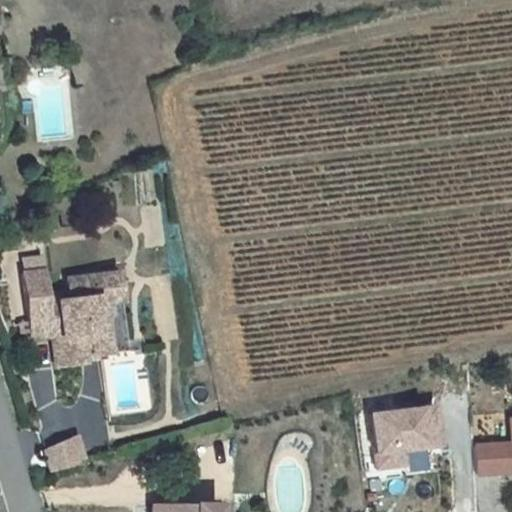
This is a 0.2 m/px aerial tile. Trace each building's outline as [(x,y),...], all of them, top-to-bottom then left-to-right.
[(116,278),(64,284),(65,293),(43,296),(41,275),(20,277),(28,340),(49,337),(55,337),(59,370),(81,367),(81,361),(125,356),(116,278)] [(49,337),(53,371),(59,370),(55,337),(49,337)] [(398,454),(415,452),(410,406),(359,411),(365,472),(400,468),(398,454)] [(432,449),(431,409),(414,409),(415,450),(432,449)] [(467,443),(469,476),(511,473),(511,415),(498,416),(499,441),(467,443)] [(73,443),(42,451),(46,468),(77,459),(73,443)]
